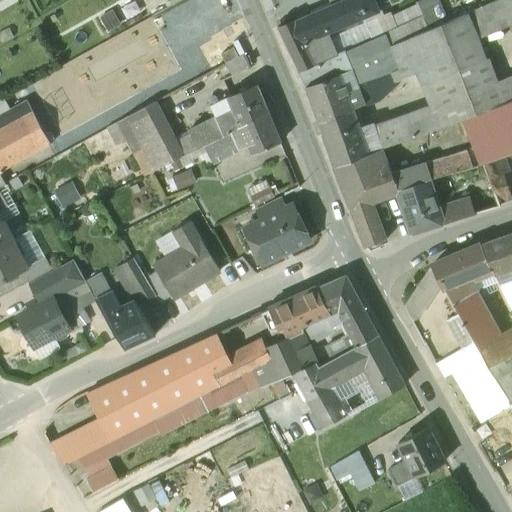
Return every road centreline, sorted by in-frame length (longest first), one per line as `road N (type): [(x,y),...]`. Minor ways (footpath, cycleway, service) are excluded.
road 1 (tertiary): [(352,250),(17,410)]
road 2 (secondary): [(352,250),(247,0)]
road 3 (secondary): [(499,511),(367,276)]
road 4 (residential): [(511,220),(367,276)]
